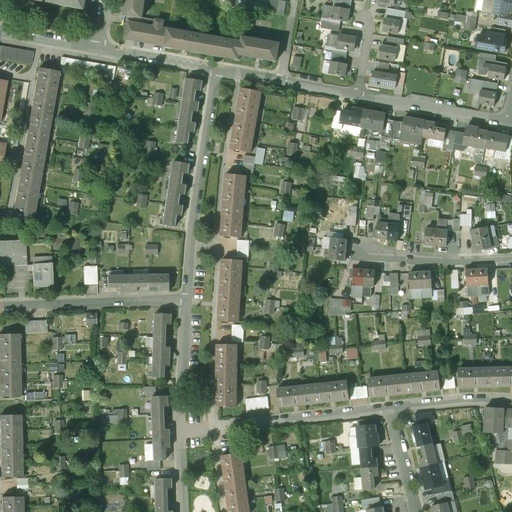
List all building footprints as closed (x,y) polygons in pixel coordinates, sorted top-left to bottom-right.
[(84,0),(30,0),(83,10),(84,0)] [(127,0),(125,16),(129,17),(142,19),(144,0),(127,0)] [(285,4),(263,0),(228,0),(228,6),(283,15),(285,4)] [(351,0),(350,0),(335,0),(336,3),(334,2),(333,7),(349,10),(351,0)] [(511,4),(488,0),(483,0),(481,12),(499,16),(497,25),(511,27),(511,14),(509,14),(510,10),(511,4)] [(333,7),(324,6),(322,19),(347,23),(347,22),(347,21),(348,16),(349,10),(333,7)] [(448,20),(450,8),(439,6),(437,18),(448,20)] [(19,13),(0,9),(0,21),(17,25),(19,13)] [(404,19),(405,13),(387,9),(385,20),(400,22),(400,18),(404,19)] [(466,23),(475,25),(477,15),(468,14),(466,23)] [(142,19),(129,17),(126,37),(160,43),(162,29),(163,22),(142,19)] [(400,22),(385,20),(382,32),(397,34),(400,22)] [(339,25),(321,22),(320,29),(338,32),(339,25)] [(504,30),(492,28),(491,34),(503,36),(504,30)] [(241,44),(162,29),(160,43),(166,44),(166,47),(239,60),(239,56),(240,55),(241,44)] [(342,32),(341,36),(329,34),(327,46),(324,45),(323,50),(347,54),(347,50),(353,51),(355,39),(352,38),(352,34),(342,32)] [(488,49),(491,34),(487,34),(486,38),(478,36),(476,47),(488,49)] [(503,36),(491,34),(488,51),(503,54),(505,41),(502,40),(503,36)] [(404,40),(387,37),(386,43),(403,46),(404,40)] [(279,44),(242,39),(241,44),(240,55),(276,61),(279,44)] [(403,46),(386,43),(385,47),(382,47),(379,59),(402,63),(405,46),(403,46)] [(33,53),(6,48),(4,59),(31,64),(33,53)] [(495,56),(480,54),(479,59),(494,62),(495,56)] [(293,66),(299,67),(301,57),(295,56),(293,66)] [(115,67),(60,58),(58,69),(113,78),(115,67)] [(345,60),(335,58),(334,63),(332,62),(330,75),(344,77),(345,70),(346,70),(347,65),(344,64),(345,60)] [(494,62),(479,59),(477,69),(486,70),(488,72),(487,78),(503,81),(507,64),(494,62)] [(389,65),(379,63),(378,69),(387,71),(388,71),(389,65)] [(58,73),(39,69),(33,100),(53,103),(58,73)] [(387,71),(378,69),(377,74),(373,73),(371,85),(395,89),(395,86),(397,77),(386,75),(387,71)] [(466,72),(457,70),(456,76),(465,78),(466,72)] [(405,74),(398,73),(397,77),(395,86),(403,88),(405,74)] [(465,78),(456,76),(455,83),(464,85),(465,78)] [(202,82),(186,79),(183,100),(194,102),(196,91),(200,92),(202,82)] [(496,90),(484,87),(485,83),(470,80),(468,91),(481,93),(479,104),(493,107),(496,90)] [(261,93),(241,89),(235,119),(255,123),(261,93)] [(53,103),(33,100),(28,130),(48,133),(53,103)] [(199,103),(194,102),(183,100),(179,121),(191,123),(194,112),(197,112),(199,103)] [(96,105),(87,104),(85,116),(94,117),(96,105)] [(302,109),(294,108),(292,120),(301,122),(302,109)] [(354,109),(353,114),(341,112),(339,124),(360,127),(364,111),(354,109)] [(385,115),(364,111),(360,127),(360,128),(382,132),(384,120),(385,115)] [(255,123),(235,119),(230,149),(250,153),(255,123)] [(384,120),(382,132),(381,138),(391,139),(394,122),(384,120)] [(425,122),(416,120),(415,125),(403,123),(401,134),(422,138),(425,122)] [(191,123),(179,121),(176,143),(188,145),(190,133),(194,133),(196,123),(191,123)] [(403,123),(394,122),(391,139),(400,141),(401,134),(403,123)] [(445,130),(434,128),(435,124),(425,122),(422,138),(443,142),(445,130)] [(48,133),(28,130),(23,160),(43,163),(48,133)] [(455,132),(445,130),(443,142),(442,149),(452,150),(455,138),(455,132)] [(487,133),(478,131),(477,136),(465,134),(463,145),(484,149),(487,133)] [(509,137),(487,133),(484,149),(494,151),(493,158),(502,159),(502,156),(505,157),(509,137)] [(90,138),(82,137),(80,149),(88,150),(90,138)] [(461,139),(455,138),(452,150),(452,154),(458,155),(461,139)] [(366,149),(377,150),(378,141),(367,140),(366,149)] [(297,145),(288,143),(286,156),(295,157),(297,145)] [(244,154),(241,171),(253,173),(256,157),(244,154)] [(43,163),(23,160),(18,190),(37,193),(43,163)] [(189,165),(173,162),(170,183),(181,185),(182,185),(184,174),(188,174),(189,165)] [(488,169),(481,168),(480,177),(486,178),(488,169)] [(85,171),(76,170),(74,182),(82,183),(85,171)] [(246,177),(225,175),(223,205),(243,207),(246,177)] [(181,185),(170,183),(167,204),(178,206),(179,206),(181,195),(185,195),(186,186),(182,185),(181,185)] [(291,184),(282,183),(280,195),(289,197),(291,184)] [(37,193),(18,190),(12,220),(32,223),(37,193)] [(426,191),(423,205),(431,207),(434,192),(426,191)] [(79,204),(70,202),(68,214),(77,216),(79,204)] [(494,203),(486,203),(487,217),(495,216),(494,203)] [(178,206),(167,204),(164,226),(175,227),(178,215),(182,216),(183,206),(179,206),(178,206)] [(243,207),(223,205),(220,236),(240,238),(243,207)] [(411,207),(404,206),(403,218),(410,218),(411,207)] [(356,213),(349,212),(347,226),(354,227),(356,213)] [(400,215),(389,214),(388,220),(386,241),(397,242),(400,215)] [(471,215),(460,215),(460,220),(460,227),(471,227),(471,215)] [(388,220),(381,219),(381,216),(378,216),(376,240),(386,241),(388,220)] [(453,222),(438,220),(437,230),(435,247),(446,248),(447,231),(452,231),(453,222)] [(284,226),(275,225),(274,237),(283,238),(284,226)] [(487,228),(471,231),(473,241),(489,238),(487,228)] [(437,230),(426,229),(424,246),(435,247),(437,230)] [(489,238),(473,241),(475,252),(491,249),(489,238)] [(237,257),(249,257),(250,240),(237,239),(237,257)] [(346,241),(331,239),(330,241),(325,241),(325,249),(345,250),(346,241)] [(25,242),(0,242),(0,266),(26,266),(25,242)] [(345,250),(325,249),(324,257),(329,258),(328,261),(344,262),(345,250)] [(51,258),(37,258),(37,265),(33,265),(33,288),(52,288),(51,258)] [(242,261),(222,260),(220,290),(240,292),(242,261)] [(279,266),(269,265),(268,277),(277,278),(279,266)] [(96,267),(83,267),(84,286),(97,285),(96,267)] [(364,271),(353,270),(352,286),(355,286),(363,287),(364,271)] [(487,270),(476,271),(477,286),(485,286),(488,286),(487,270)] [(375,272),(364,271),(363,287),(362,291),(362,293),(370,294),(371,287),(373,287),(375,272)] [(476,271),(465,271),(466,287),(477,286),(476,271)] [(385,277),(385,282),(390,282),(391,294),(399,294),(398,272),(389,272),(390,277),(385,277)] [(430,273),(419,274),(421,289),(431,288),(430,273)] [(419,274),(409,274),(410,299),(421,299),(421,289),(419,274)] [(169,292),(169,275),(148,276),(148,288),(160,287),(160,292),(169,292)] [(128,292),(128,276),(107,276),(107,288),(119,288),(119,293),(128,292)] [(148,276),(128,276),(128,292),(137,292),(137,288),(148,288),(148,276)] [(477,286),(466,287),(467,297),(477,297),(477,286)] [(485,286),(477,286),(477,297),(486,296),(485,286)] [(240,292),(220,290),(218,321),(238,323),(240,292)] [(275,301),(266,300),(265,313),(273,314),(275,301)] [(96,326),(96,315),(85,315),(85,326),(96,326)] [(171,315),(155,315),(154,336),(166,336),(166,325),(171,325),(171,315)] [(25,333),(47,332),(47,319),(24,320),(25,333)] [(232,341),(244,342),(244,324),(232,324),(232,341)] [(231,327),(218,327),(217,341),(231,341),(231,327)] [(19,334),(0,334),(0,364),(20,364),(19,334)] [(166,336),(154,336),(154,356),(170,357),(170,348),(165,348),(166,336)] [(270,338),(261,336),(260,349),(268,350),(270,338)] [(476,336),(464,336),(464,345),(477,345),(476,336)] [(430,337),(418,338),(419,347),(431,346),(430,337)] [(61,338),(52,338),(52,351),(61,351),(61,338)] [(385,340),(372,342),(373,351),(386,350),(385,340)] [(237,345),(216,345),(216,376),(236,376),(237,345)] [(342,345),(330,346),(330,355),(343,353),(342,345)] [(358,346),(346,347),(347,358),(358,358),(358,346)] [(303,348),(291,350),(292,358),(304,357),(303,348)] [(127,353),(118,353),(118,366),(127,366),(127,353)] [(170,357),(154,356),(153,378),(164,378),(165,366),(169,366),(170,357)] [(20,364),(0,364),(0,395),(20,395),(20,364)] [(511,368),(493,369),(493,387),(511,386),(511,368)] [(493,369),(458,370),(459,388),(493,387),(493,369)] [(438,372),(403,376),(405,394),(440,390),(438,372)] [(61,376),(53,376),(53,389),(62,388),(61,376)] [(236,376),(216,376),(215,406),(236,407),(236,376)] [(403,376),(368,380),(370,398),(405,394),(403,376)] [(266,381),(257,381),(257,394),(266,394),(266,381)] [(347,382),(312,386),(314,404),(349,400),(347,382)] [(312,386),(277,390),(279,408),(314,404),(312,386)] [(366,387),(350,389),(351,400),(367,398),(366,387)] [(168,397),(151,398),(153,419),(164,418),(164,407),(168,407),(168,397)] [(266,399),(245,401),(246,411),(267,409),(266,399)] [(511,412),(504,412),(504,409),(485,408),(483,434),(499,435),(498,452),(496,452),(495,465),(511,465),(511,412)] [(127,410),(118,411),(118,423),(127,422),(127,410)] [(21,415),(0,415),(1,446),(21,446),(21,415)] [(164,418),(153,419),(154,440),(170,439),(170,430),(165,430),(164,418)] [(63,420),(54,421),(55,433),(63,433),(63,420)] [(427,423),(411,427),(413,437),(418,436),(421,447),(432,444),(427,423)] [(374,427),(358,428),(360,449),(371,448),(370,437),(375,436),(374,427)] [(461,431),(452,434),(453,439),(463,437),(461,431)] [(463,437),(453,439),(455,445),(465,443),(463,437)] [(170,439),(154,440),(155,461),(167,460),(166,448),(171,448),(170,439)] [(432,444),(421,447),(423,458),(419,459),(421,468),(437,464),(432,444)] [(21,446),(1,446),(1,477),(22,477),(21,446)] [(277,447),(268,448),(270,460),(279,459),(277,447)] [(371,448),(360,449),(361,469),(378,468),(377,459),(372,460),(371,448)] [(241,454),(221,456),(225,487),(245,485),(241,454)] [(64,457),(55,457),(55,470),(64,469),(64,457)] [(437,464),(421,468),(423,477),(428,476),(431,488),(442,485),(437,464)] [(378,468),(361,469),(363,490),(375,489),(374,477),(379,477),(378,468)] [(472,476),(464,478),(465,485),(474,483),(472,476)] [(17,494),(29,493),(28,477),(16,478),(17,494)] [(171,479),(155,480),(156,501),(167,501),(167,489),(172,489),(171,479)] [(248,511),(245,485),(225,487),(228,511),(248,511)] [(283,490),(275,491),(276,503),(285,502),(283,490)] [(452,492),(433,497),(435,506),(447,503),(455,501),(452,492)] [(22,511),(22,497),(2,497),(2,511),(22,511)] [(167,511),(167,501),(156,501),(156,511),(167,511)] [(64,511),(65,502),(56,502),(55,511),(64,511)] [(435,506),(431,507),(432,511),(449,511),(447,503),(435,506)]
